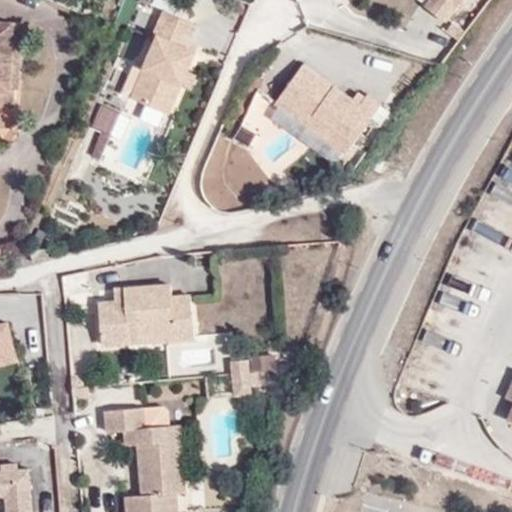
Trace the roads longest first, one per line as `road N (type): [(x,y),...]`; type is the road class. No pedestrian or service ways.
road 1 (residential): [(183,230),(376,197),(430,201)]
road 2 (secondary): [(330,421),(430,201)]
road 3 (residential): [(183,230),(197,154),(270,18)]
road 4 (residential): [(0,285),(183,230)]
road 5 (residential): [(511,481),(330,421)]
road 6 (secondary): [(430,201),(511,63)]
